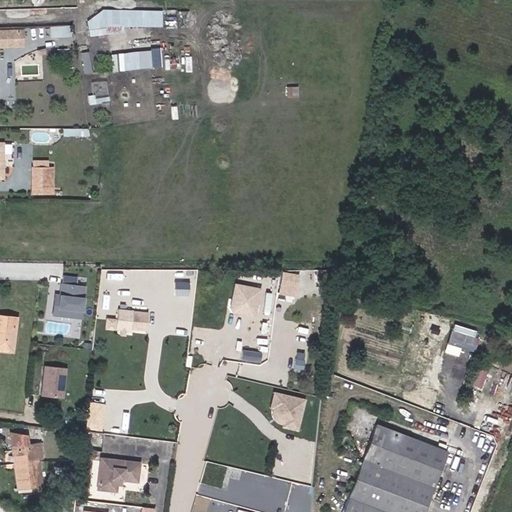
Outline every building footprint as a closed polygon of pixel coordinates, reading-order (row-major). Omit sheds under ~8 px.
[(94,7),(81,8),(82,22),(96,21),(94,7)] [(66,28),(52,28),(52,36),(67,36),(66,28)] [(22,29),(0,29),(0,44),(22,44),(22,29)] [(125,50),(126,68),(155,67),(154,49),(125,50)] [(87,72),(94,71),(89,50),(82,52),(87,72)] [(90,93),(91,103),(110,100),(107,80),(95,82),(97,92),(90,93)] [(34,196),(49,196),(49,172),(34,172),(34,196)] [(279,291),(297,296),(303,273),(286,268),(279,291)] [(28,275),(28,284),(39,285),(40,275),(28,275)] [(79,314),(81,284),(73,284),(74,276),(60,275),(58,299),(53,299),(52,312),(79,314)] [(106,280),(105,295),(119,296),(121,282),(106,280)] [(176,280),(175,293),(191,294),(192,280),(176,280)] [(235,283),(232,312),(260,314),(262,285),(235,283)] [(134,334),(136,308),(120,307),(119,317),(107,316),(106,329),(122,330),(122,333),(134,334)] [(0,351),(12,353),(16,318),(0,316),(0,351)] [(477,331),(454,325),(450,337),(473,344),(475,338),(477,331)] [(475,338),(473,344),(450,337),(449,343),(476,351),(479,339),(475,338)] [(250,344),(248,356),(261,358),(263,346),(250,344)] [(306,369),(307,351),(296,350),(295,368),(306,369)] [(63,395),(66,365),(44,364),(42,394),(63,395)] [(274,423),(302,429),(309,397),(276,390),(272,408),(277,409),(274,423)] [(489,391),(485,408),(495,410),(499,393),(489,391)] [(88,429),(105,430),(107,402),(90,401),(88,429)] [(375,425),(341,511),(423,511),(433,487),(447,451),(375,425)] [(95,431),(83,430),(79,446),(94,447),(95,431)] [(35,453),(35,445),(23,446),(22,436),(9,433),(11,448),(16,447),(16,451),(12,451),(18,490),(41,487),(37,460),(42,459),(42,452),(35,453)] [(116,481),(121,481),(137,483),(139,463),(99,458),(96,491),(114,493),(115,487),(116,481)] [(245,511),(249,494),(233,491),(230,503),(235,504),(233,511),(235,511),(245,511)]
